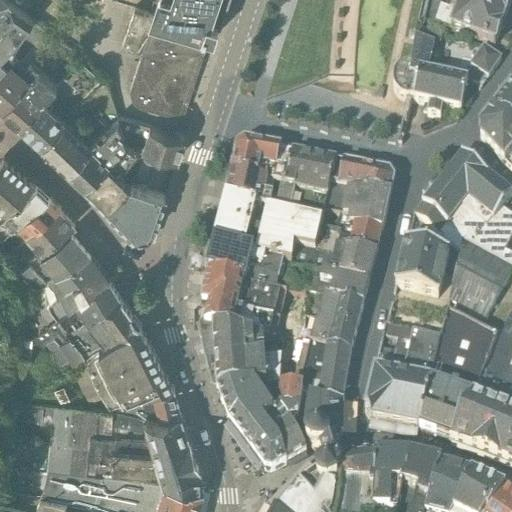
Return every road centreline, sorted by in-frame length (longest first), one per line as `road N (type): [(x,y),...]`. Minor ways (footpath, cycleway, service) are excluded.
road 1 (secondary): [(226,511),(221,470),(173,325),(172,260)]
road 2 (residential): [(172,260),(128,256),(0,131)]
road 3 (residential): [(369,151),(214,113)]
road 4 (secondary): [(172,260),(214,113)]
